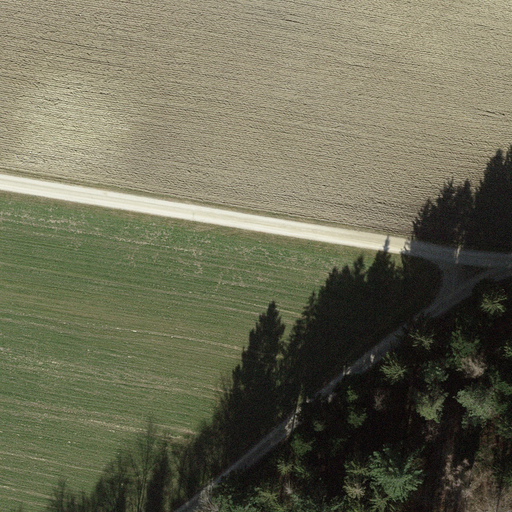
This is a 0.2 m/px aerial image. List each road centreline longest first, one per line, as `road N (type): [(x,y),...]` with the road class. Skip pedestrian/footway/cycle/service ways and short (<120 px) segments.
road 1 (track): [(0,179),(466,258)]
road 2 (track): [(175,511),(466,258)]
